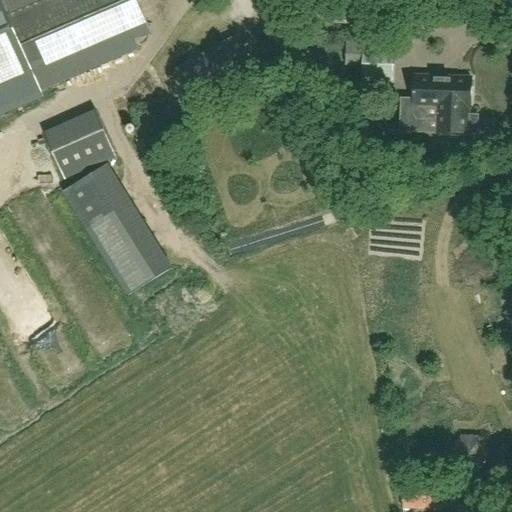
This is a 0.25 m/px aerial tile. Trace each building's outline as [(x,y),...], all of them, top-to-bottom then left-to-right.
[(0,0),(0,117),(43,98),(41,92),(140,50),(136,41),(152,34),(137,0),(0,0)] [(364,27),(364,2),(330,2),(330,27),(364,27)] [(239,37),(176,71),(193,103),(256,69),(247,51),(239,37)] [(364,42),(363,88),(393,89),(395,43),(364,42)] [(472,108),(473,79),(416,77),(415,121),(437,121),(436,132),(479,134),(479,115),(469,115),(469,108),(472,108)] [(96,110),(44,133),(65,181),(117,158),(96,110)] [(102,207),(129,193),(112,163),(86,177),(102,207)] [(120,196),(112,217),(136,227),(145,206),(120,196)] [(325,250),(329,384),(363,383),(359,261),(346,262),(345,250),(325,250)] [(87,271),(95,285),(93,286),(106,309),(130,296),(117,273),(118,273),(109,258),(87,271)] [(61,311),(64,328),(77,326),(74,309),(61,311)] [(446,500),(446,479),(400,479),(400,511),(436,511),(462,511),(463,501),(446,500)]
